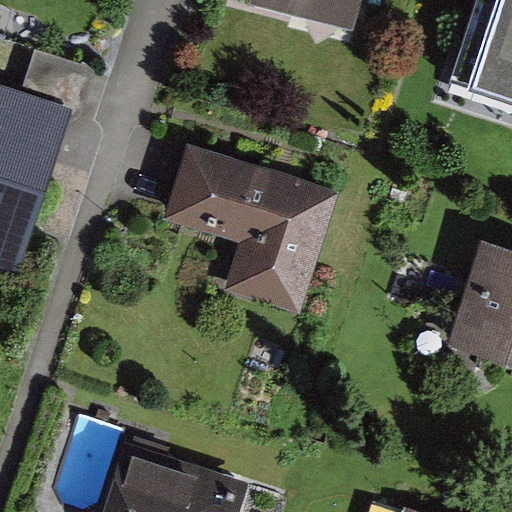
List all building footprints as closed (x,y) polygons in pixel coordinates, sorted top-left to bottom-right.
[(357,0),(258,0),(351,25),(357,0)] [(511,0),(463,0),(424,130),(498,154),(500,143),(511,145),(511,0)] [(55,133),(0,114),(0,298),(1,299),(55,133)] [(321,214),(170,165),(142,243),(220,268),(204,317),(283,339),(321,214)] [(511,274),(462,259),(429,367),(511,390),(511,274)] [(239,511),(247,491),(130,452),(109,511),(239,511)]
